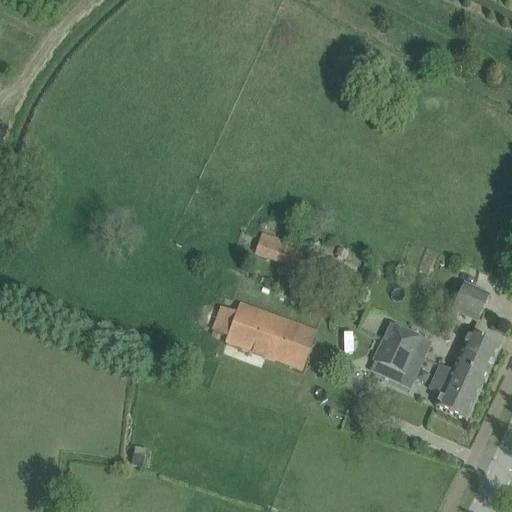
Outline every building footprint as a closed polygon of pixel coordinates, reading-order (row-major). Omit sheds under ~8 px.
[(254,257),(311,276),(318,254),(282,242),(284,236),(263,229),(254,257)] [(451,312),(478,324),(490,295),(464,283),(451,312)] [(220,309),(211,333),(227,339),(224,346),(302,374),(316,335),(294,327),(295,325),(240,305),(237,315),(220,309)] [(391,326),(384,339),(388,341),(389,342),(400,348),(407,333),(394,326),(394,327),(391,326)] [(500,350),(481,341),(469,336),(454,368),(451,373),(482,387),(500,350)] [(375,358),(372,363),(374,364),(389,371),(400,348),(389,342),(388,341),(384,339),(383,342),(382,341),(375,358)] [(482,387),(451,373),(440,368),(436,376),(429,391),(441,397),(435,408),(448,414),(466,423),(482,387)]
